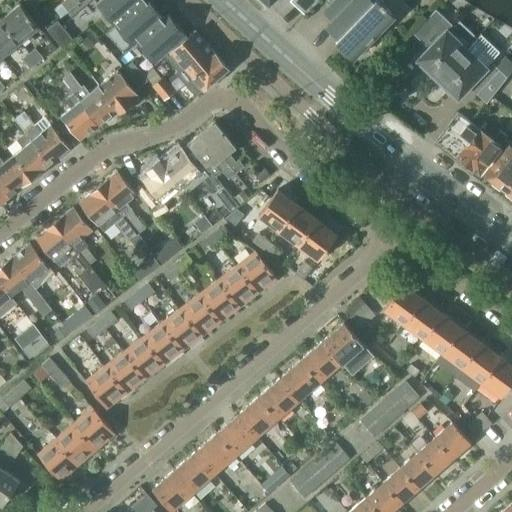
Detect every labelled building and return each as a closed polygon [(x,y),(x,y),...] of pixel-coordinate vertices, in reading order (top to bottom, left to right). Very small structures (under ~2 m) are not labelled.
[(62,17),(82,0),(65,0),(55,8),(62,17)] [(100,0),(97,3),(115,24),(143,0),(100,0)] [(149,0),(143,0),(115,24),(134,46),(138,42),(137,41),(156,24),(164,16),(155,6),(149,0)] [(305,15),(319,0),(292,0),(291,2),(305,15)] [(324,0),(330,6),(323,13),(332,21),(327,26),(337,36),(339,33),(346,40),(340,46),(354,59),(366,47),(367,48),(381,37),(378,34),(386,26),(385,26),(390,21),(392,19),(392,15),(390,12),(385,7),(387,6),(383,2),(381,3),(377,0),(376,0),(375,1),(373,0),(324,0)] [(2,19),(21,43),(39,28),(20,4),(2,19)] [(436,9),(413,33),(421,41),(428,48),(417,60),(424,66),(424,70),(435,81),(467,48),(472,43),(458,30),(444,16),(436,9)] [(156,24),(137,41),(138,42),(156,63),(188,35),(168,13),(164,16),(156,24)] [(0,56),(2,58),(21,43),(2,19),(0,20),(0,56)] [(58,20),(47,29),(55,39),(66,30),(58,20)] [(74,40),(66,30),(55,39),(64,49),(74,40)] [(88,30),(80,37),(91,48),(98,41),(88,30)] [(228,68),(196,30),(166,56),(179,71),(177,73),(196,96),(228,68)] [(467,48),(435,81),(447,92),(451,92),(458,98),(469,87),(476,94),(486,103),(507,76),(493,63),(491,61),(486,56),(472,43),(467,48)] [(38,50),(31,55),(38,64),(44,59),(43,58),(38,50)] [(31,55),(25,60),(30,67),(31,69),(38,64),(31,55)] [(119,69),(100,85),(121,112),(134,101),(132,98),(138,93),(119,69)] [(149,80),(140,69),(131,76),(140,87),(149,80)] [(71,73),(64,78),(65,79),(76,93),(100,124),(117,110),(120,113),(121,112),(100,85),(90,93),(84,86),(83,87),(71,73)] [(164,99),(174,91),(163,77),(153,84),(164,99)] [(65,79),(59,84),(70,98),(67,100),(72,107),(62,115),(81,139),(100,124),(76,93),(65,79)] [(26,84),(2,102),(8,109),(16,119),(20,116),(25,111),(22,107),(17,111),(12,105),(31,91),(26,84)] [(20,116),(16,119),(26,132),(51,163),(70,147),(51,123),(41,131),(35,123),(25,111),(20,116)] [(479,173),(504,141),(496,136),(494,139),(458,112),(436,141),(434,142),(449,153),(458,160),(459,161),(460,159),(479,173)] [(215,120),(202,131),(230,165),(235,172),(244,165),(239,158),(236,161),(229,151),(235,147),(233,143),(215,120)] [(202,131),(188,141),(197,153),(209,168),(215,176),(223,169),(223,170),(228,177),(235,172),(230,165),(202,131)] [(23,146),(13,154),(32,178),(51,163),(26,132),(18,139),(23,146)] [(505,188),(511,178),(511,146),(506,143),(484,173),(505,188)] [(161,158),(159,159),(181,186),(186,192),(189,190),(204,177),(210,185),(218,187),(222,184),(215,176),(209,168),(197,153),(192,158),(181,145),(163,160),(161,158)] [(0,176),(13,193),(32,178),(13,154),(5,161),(0,154),(0,176)] [(150,186),(142,192),(159,213),(167,207),(162,200),(181,186),(159,159),(145,170),(148,173),(143,177),(150,186)] [(264,165),(254,173),(261,182),(271,175),(264,165)] [(118,170),(98,185),(138,236),(139,235),(147,229),(131,208),(126,201),(137,193),(118,170)] [(0,176),(0,203),(13,193),(0,176)] [(98,185),(80,200),(99,223),(106,231),(115,223),(129,240),(130,239),(139,249),(146,244),(139,235),(138,236),(98,185)] [(281,230),(300,205),(277,188),(259,214),(281,230)] [(74,205),(54,221),(88,262),(94,257),(85,245),(88,243),(82,236),(93,228),(74,205)] [(301,245),(320,220),(300,205),(281,230),(301,245)] [(320,220),(301,245),(318,257),(337,232),(320,220)] [(54,221),(36,236),(60,266),(71,257),(79,266),(75,269),(94,293),(105,284),(87,262),(88,262),(54,221)] [(223,225),(211,234),(219,244),(230,235),(223,225)] [(259,231),(253,239),(266,250),(272,242),(259,231)] [(211,234),(199,243),(207,253),(219,244),(211,234)] [(177,238),(157,253),(164,263),(185,248),(177,238)] [(30,241),(11,256),(35,286),(45,299),(54,292),(46,282),(55,274),(48,265),(49,264),(30,241)] [(272,242),(266,250),(277,258),(283,250),(272,242)] [(256,251),(236,266),(257,293),(277,278),(256,251)] [(185,254),(174,263),(181,273),(192,264),(185,254)] [(11,256),(0,264),(0,280),(11,294),(21,286),(26,293),(45,316),(53,309),(52,308),(45,299),(35,286),(11,256)] [(148,264),(136,273),(141,280),(161,265),(156,258),(148,264)] [(303,278),(312,266),(303,260),(295,272),(303,278)] [(174,263),(163,271),(170,281),(181,273),(174,263)] [(236,266),(217,280),(238,308),(257,293),(236,266)] [(0,280),(0,317),(0,318),(18,303),(16,301),(11,294),(0,280)] [(217,280),(198,295),(219,322),(238,308),(217,280)] [(407,324),(426,297),(404,281),(384,307),(407,324)] [(148,282),(137,291),(144,300),(156,292),(148,282)] [(137,291),(124,301),(131,310),(144,300),(137,291)] [(198,295),(179,309),(200,336),(219,322),(198,295)] [(100,297),(90,304),(96,313),(106,305),(100,297)] [(426,338),(444,311),(426,297),(407,324),(426,338)] [(360,327),(375,314),(366,302),(350,315),(360,327)] [(84,305),(62,323),(64,326),(67,330),(69,332),(69,333),(92,315),(84,305)] [(179,309),(161,323),(182,350),(200,336),(179,309)] [(111,311),(100,320),(107,329),(118,320),(111,311)] [(444,352),(464,325),(444,311),(426,338),(444,352)] [(100,320),(88,329),(95,338),(107,329),(100,320)] [(344,320),(322,340),(342,361),(353,373),(375,354),(374,354),(364,342),(344,320)] [(161,323),(142,337),(163,365),(182,350),(161,323)] [(465,368),(484,341),(464,325),(444,352),(465,368)] [(64,326),(55,333),(60,339),(69,332),(67,330),(64,326)] [(23,348),(30,357),(49,342),(41,333),(23,348)] [(142,337),(124,351),(145,379),(163,365),(142,337)] [(322,340),(301,358),(321,380),(342,361),(322,340)] [(484,382),(504,355),(484,341),(465,368),(484,382)] [(124,351),(105,366),(126,393),(145,379),(124,351)] [(511,361),(504,355),(484,382),(502,395),(511,381),(511,361)] [(51,358),(42,365),(62,388),(71,381),(51,358)] [(301,358),(278,378),(299,399),(321,380),(301,358)] [(412,363),(407,369),(416,376),(421,369),(412,363)] [(105,366),(86,380),(107,407),(126,393),(105,366)] [(278,378),(258,395),(278,417),(299,399),(278,378)] [(25,380),(14,390),(21,397),(31,388),(25,380)] [(406,381),(361,420),(375,436),(420,397),(419,397),(406,381)] [(384,394),(392,386),(387,381),(379,389),(384,394)] [(366,389),(359,395),(368,406),(375,399),(366,389)] [(441,395),(435,389),(432,392),(438,398),(441,395)] [(448,389),(441,398),(447,403),(455,395),(448,389)] [(14,390),(2,400),(9,407),(21,397),(14,390)] [(258,395),(238,413),(258,435),(278,417),(258,395)] [(9,407),(2,400),(0,401),(0,410),(3,413),(9,407)] [(421,403),(411,412),(417,419),(427,411),(421,403)] [(93,406),(76,422),(98,448),(116,433),(102,416),(93,406)] [(476,435),(491,422),(481,411),(467,424),(476,435)] [(238,413),(216,432),(236,454),(258,435),(238,413)] [(434,435),(453,455),(470,440),(452,419),(434,435)] [(76,422),(56,438),(79,465),(98,448),(76,422)] [(216,432),(195,451),(215,472),(236,454),(216,432)] [(12,433),(2,448),(8,452),(17,438),(12,433)] [(49,444),(38,454),(61,480),(79,465),(56,438),(51,433),(45,438),(49,444)] [(436,471),(453,455),(434,435),(417,450),(436,471)] [(17,438),(8,452),(16,457),(24,446),(17,438)] [(335,442),(291,481),(306,498),(350,459),(335,442)] [(419,485),(436,471),(417,450),(401,464),(419,485)] [(195,451),(175,468),(195,490),(215,472),(195,451)] [(0,464),(0,500),(4,503),(20,478),(0,465),(0,464)] [(402,499),(419,485),(401,464),(384,479),(402,499)] [(281,467),(262,483),(269,492),(289,475),(281,467)] [(175,468),(153,487),(172,510),(195,490),(175,468)] [(380,511),(388,511),(402,499),(384,479),(366,495),(380,511)] [(136,511),(147,511),(157,504),(147,493),(131,506),(136,511)] [(350,511),(380,511),(366,495),(348,510),(350,511)] [(511,511),(511,505),(510,503),(500,511),(511,511)]
